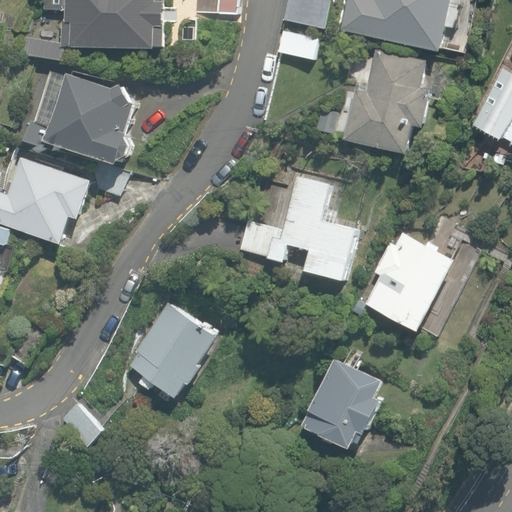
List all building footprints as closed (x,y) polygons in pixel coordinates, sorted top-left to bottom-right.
[(173,48),(175,0),(57,0),(58,10),(75,10),(73,45),(173,48)] [(245,14),(246,0),(198,0),(199,13),(245,14)] [(337,0),(295,0),(291,22),(331,30),(337,0)] [(352,0),(345,30),(449,53),(460,0),(352,0)] [(327,39),(288,30),(283,52),(322,61),(327,39)] [(436,63),(382,52),(373,94),(359,91),(349,143),(416,157),(422,128),(432,130),(441,89),(431,88),(436,63)] [(152,94),(61,67),(40,140),(137,163),(152,94)] [(511,70),(506,68),(477,127),(511,144),(511,70)] [(87,220),(99,183),(25,159),(13,196),(0,191),(0,221),(68,244),(77,217),(87,220)] [(352,280),(365,230),(332,221),(342,184),(304,174),(290,227),(254,217),(245,249),(293,262),(297,246),(319,252),(314,270),(352,280)] [(475,259),(414,230),(375,304),(440,333),(475,259)] [(0,301),(9,271),(0,268),(0,301)] [(228,333),(175,302),(130,364),(185,400),(228,333)] [(401,379),(345,356),(315,426),(371,452),(401,379)] [(84,400),(65,417),(102,456),(120,440),(84,400)]
